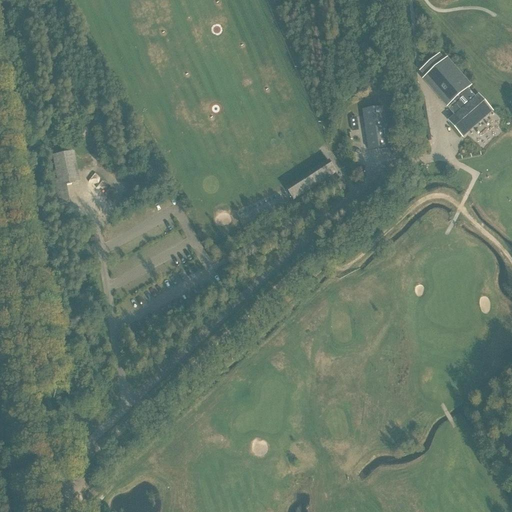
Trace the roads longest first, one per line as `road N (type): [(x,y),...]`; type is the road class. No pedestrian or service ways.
road 1 (track): [(84,459),(306,259),(347,268),(429,198),(455,203),(511,261)]
road 2 (tertiary): [(56,511),(0,209)]
